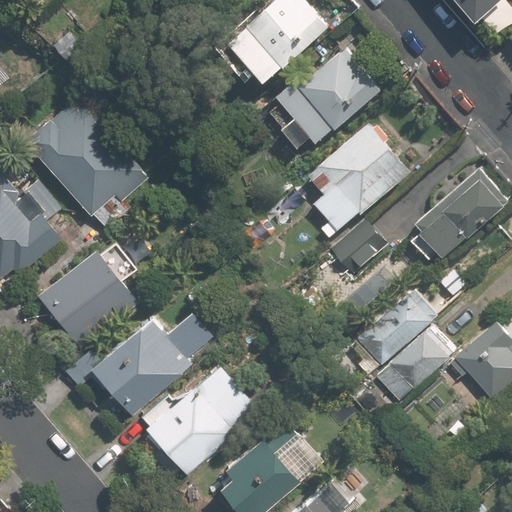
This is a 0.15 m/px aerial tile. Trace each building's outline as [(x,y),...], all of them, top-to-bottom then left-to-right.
[(274,0),(213,55),(240,86),(246,81),(256,91),(325,29),(298,0),(274,0)] [(455,0),(474,22),(500,0),(455,0)] [(312,148),(380,87),(342,45),(304,79),(298,72),(269,98),(288,120),(274,133),(290,151),(303,139),(312,148)] [(149,171),(65,96),(17,149),(91,216),(110,195),(120,204),(149,171)] [(401,174),(361,128),(304,177),(320,196),(308,207),(324,224),(318,229),(327,239),(401,174)] [(506,203),(476,171),(405,237),(436,270),(506,203)] [(15,190),(0,174),(0,274),(8,267),(17,277),(56,238),(33,214),(26,221),(5,200),(15,190)] [(386,246),(361,219),(327,250),(345,269),(351,263),(359,272),(386,246)] [(91,259),(85,252),(30,301),(78,354),(138,300),(122,282),(136,268),(112,241),(91,259)] [(435,315),(411,288),(353,341),(366,354),(356,363),(368,376),(429,321),(435,315)] [(164,331),(147,314),(84,374),(126,419),(209,340),(183,313),(164,331)] [(429,321),(368,376),(394,404),(454,349),(429,321)] [(511,382),(511,345),(490,323),(445,365),(458,378),(464,372),(491,402),(511,382)] [(211,367),(171,403),(164,395),(138,418),(146,426),(136,435),(179,483),(254,414),(211,367)] [(260,511),(316,464),(279,420),(216,474),(221,480),(208,491),(225,511),(260,511)] [(349,461),(309,494),(287,511),(345,511),(373,490),(349,461)]
